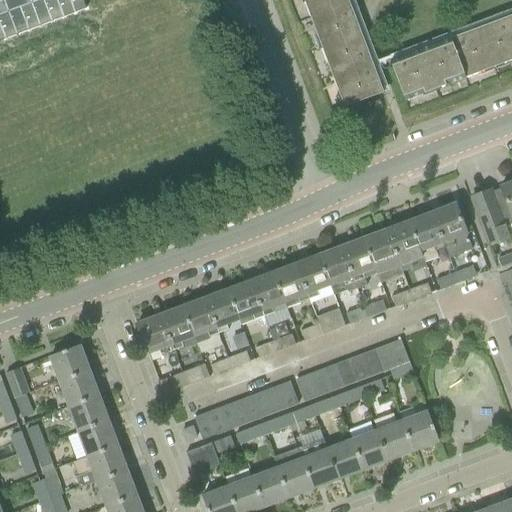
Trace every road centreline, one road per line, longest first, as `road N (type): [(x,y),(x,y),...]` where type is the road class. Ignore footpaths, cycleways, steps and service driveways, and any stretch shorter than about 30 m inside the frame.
road 1 (residential): [(181,511),(98,284)]
road 2 (residential): [(98,284),(323,198)]
road 3 (residential): [(323,198),(249,0)]
road 4 (residential): [(323,198),(511,126)]
road 5 (residential): [(511,463),(377,511)]
